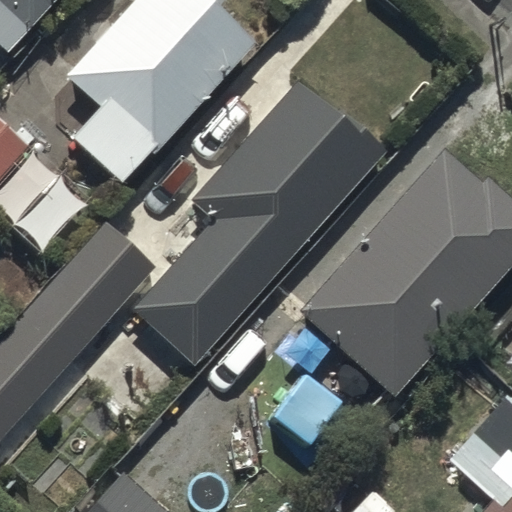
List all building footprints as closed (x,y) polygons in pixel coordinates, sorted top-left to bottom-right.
[(64,0),(0,0),(0,55),(6,61),(64,0)] [(227,19),(206,0),(149,0),(65,92),(100,124),(73,152),(122,197),(150,166),(154,170),(256,58),(221,26),(227,19)] [(328,135),(292,103),(189,218),(210,236),(130,327),(190,380),(379,167),(334,127),(328,135)] [(0,181),(22,155),(0,137),(0,181)] [(468,176),(430,142),(286,301),(382,384),(511,240),(511,205),(473,170),(468,176)] [(0,446),(149,279),(101,237),(0,349),(0,446)] [(511,511),(511,389),(507,385),(446,457),(486,493),(468,511),(511,511)] [(164,511),(113,465),(70,511),(164,511)]
